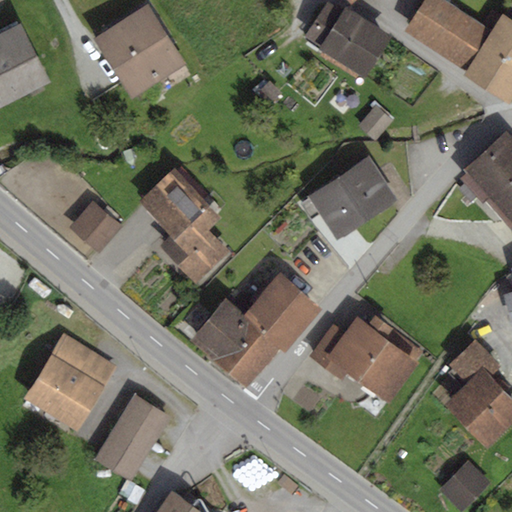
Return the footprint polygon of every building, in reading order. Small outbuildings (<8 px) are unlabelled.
[(482,24),(444,0),(425,0),(405,31),(467,71),(464,75),(509,104),(511,98),(511,2),(510,1),(501,15),(491,8),(482,24)] [(391,36),(345,7),(342,12),(327,2),(303,39),(365,78),(391,36)] [(147,3),(91,38),(129,98),(185,63),(147,3)] [(0,107),(51,82),(21,23),(0,33),(0,107)] [(281,93),(269,81),(258,91),(269,104),(281,93)] [(392,121),(375,105),(357,126),(375,141),(392,121)] [(511,142),(504,133),(463,170),(465,173),(459,178),(464,184),(460,188),(471,201),(476,197),(482,203),(484,200),(488,197),(511,222),(511,142)] [(369,156),(307,196),(308,198),(300,203),(310,218),(319,212),(336,240),(398,200),(369,156)] [(174,167),(137,202),(170,236),(160,245),(194,282),(228,251),(209,231),(222,218),(174,167)] [(511,226),(511,224),(511,222),(488,197),(484,200),(509,228),(511,226)] [(97,205),(92,201),(69,228),(95,251),(98,254),(122,227),(97,205)] [(511,268),(511,269),(511,291),(501,295),(511,329),(511,268)] [(322,308),(279,273),(244,314),(243,317),(255,327),(280,348),(285,352),(322,308)] [(244,314),(225,298),(190,340),(222,366),(255,327),(243,317),(244,314)] [(344,333),(332,324),(309,355),(341,379),(346,372),(389,404),(419,363),(415,360),(386,338),(393,329),(374,315),(367,324),(357,316),(344,333)] [(280,348),(255,327),(222,366),(247,388),(280,348)] [(422,351),(393,329),(386,338),(415,360),(422,351)] [(98,356),(62,335),(24,399),(78,431),(105,387),(86,376),(98,356)] [(499,365),(474,339),(446,365),(464,384),(443,404),(485,448),(511,422),(511,399),(489,375),(499,365)] [(116,367),(98,356),(86,376),(105,387),(116,367)] [(135,395),(95,460),(131,482),(171,417),(135,395)] [(468,462),(439,491),(461,511),(489,483),(468,462)] [(200,511),(171,491),(156,511),(200,511)]
